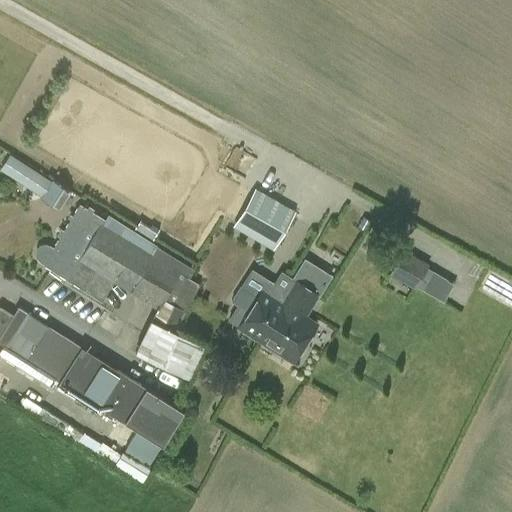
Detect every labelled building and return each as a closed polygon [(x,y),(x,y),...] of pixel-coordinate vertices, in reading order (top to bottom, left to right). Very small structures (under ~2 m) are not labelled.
[(40,197),(60,209),(72,190),(52,178),(51,180),(9,155),(0,168),(0,170),(15,180),(17,177),(42,193),(40,197)] [(273,249),(293,213),(252,189),(231,225),(273,249)] [(39,261),(43,264),(42,264),(69,280),(101,301),(113,281),(157,307),(150,320),(149,320),(134,351),(187,377),(203,344),(202,342),(216,313),(190,301),(198,284),(188,277),(193,269),(156,246),(151,254),(102,224),(105,219),(78,204),(53,247),(49,244),(44,243),(39,245),(36,248),(35,253),(36,258),(39,261)] [(389,273),(415,289),(430,264),(404,249),(389,273)] [(315,325),(304,318),(331,276),(304,258),(278,302),(262,292),(240,328),(255,337),(258,332),(296,356),(315,325)] [(442,300),(454,281),(429,266),(417,285),(442,300)] [(122,421),(123,420),(142,432),(130,450),(151,463),(163,445),(161,443),(182,410),(81,346),(81,345),(27,312),(5,347),(58,380),(122,421)]
